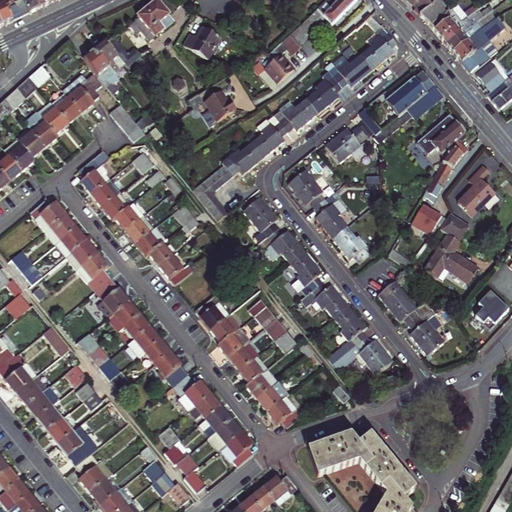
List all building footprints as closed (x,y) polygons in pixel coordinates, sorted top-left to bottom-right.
[(7,11),(4,5),(1,0),(0,0),(0,28),(0,29),(7,26),(13,23),(7,11)] [(22,18),(29,15),(22,0),(15,4),(13,1),(4,5),(7,11),(16,6),(22,18)] [(21,0),(22,0),(29,15),(34,12),(40,10),(35,0),(21,0)] [(35,0),(40,10),(46,7),(51,4),(48,0),(35,0)] [(332,27),(358,0),(328,0),(327,2),(289,37),(298,47),(305,41),(302,37),(318,23),(320,25),(326,20),(332,27)] [(407,0),(410,2),(417,8),(413,12),(419,17),(438,2),(440,0),(407,0)] [(442,0),(440,0),(438,2),(448,15),(452,12),(442,0)] [(155,39),(175,23),(157,1),(147,10),(137,18),(139,20),(130,28),(137,37),(141,33),(146,29),(155,39)] [(425,23),(431,29),(448,15),(438,2),(419,17),(425,23)] [(7,11),(13,23),(18,20),(22,18),(16,6),(7,11)] [(436,35),(440,40),(463,21),(477,12),(479,11),(476,6),(464,14),(458,7),(452,12),(448,15),(431,29),(436,35)] [(463,21),(440,40),(443,44),(446,48),(469,29),(476,24),(493,11),(490,8),(480,15),(477,12),(463,21)] [(492,23),(497,29),(502,25),(497,19),(492,23)] [(452,55),(461,66),(471,78),(486,66),(478,56),(475,54),(500,34),(497,29),(492,23),(482,31),(478,34),(475,36),(452,55)] [(374,27),(384,38),(387,35),(377,24),(374,27)] [(469,29),(475,36),(478,34),(482,31),(476,24),(469,29)] [(150,44),(155,39),(146,29),(141,33),(150,44)] [(208,61),(220,39),(203,29),(197,39),(190,35),(183,47),(208,61)] [(450,52),(452,55),(475,36),(469,29),(446,48),(450,52)] [(390,51),(397,46),(388,35),(382,40),(380,37),(369,46),(371,49),(360,57),(372,72),(382,64),(394,55),(390,51)] [(293,57),(300,50),(298,47),(289,37),(281,45),(293,57)] [(109,48),(116,42),(113,38),(106,44),(109,48)] [(116,42),(109,48),(119,59),(125,67),(128,70),(141,59),(134,51),(128,56),(116,42)] [(101,48),(96,52),(114,75),(119,71),(113,64),(119,59),(109,48),(106,44),(101,48)] [(84,62),(107,89),(113,97),(118,93),(111,85),(118,79),(114,75),(96,52),(91,56),(84,62)] [(280,57),(279,59),(273,52),(269,57),(270,59),(262,66),(266,69),(264,71),(264,72),(259,76),(271,91),(294,72),(291,68),(281,56),(280,57)] [(359,82),(372,72),(360,57),(349,66),(347,64),(337,72),(335,68),(328,74),(342,90),(347,86),(350,90),(359,82)] [(113,64),(119,71),(125,67),(119,59),(113,64)] [(500,76),(504,73),(495,61),(490,65),(500,76)] [(490,65),(490,64),(476,76),(483,85),(490,94),(487,97),(492,103),(508,90),(503,84),(505,82),(500,76),(490,65)] [(50,78),(42,68),(30,79),(38,89),(50,78)] [(381,134),(436,89),(429,81),(423,73),(388,101),(368,118),(381,134)] [(336,95),(342,90),(328,74),(322,78),(325,82),(315,90),(317,93),(306,101),(318,116),(331,105),(339,99),(336,95)] [(62,93),(64,96),(81,116),(90,109),(94,105),(93,104),(100,98),(95,93),(102,88),(93,76),(86,82),(82,77),(62,93)] [(38,89),(30,79),(18,90),(26,100),(38,89)] [(496,108),(499,112),(511,101),(511,84),(508,80),(505,82),(503,84),(508,90),(492,103),(496,108)] [(416,122),(444,99),(436,89),(381,134),(376,138),(374,140),(379,146),(412,119),(416,122)] [(26,100),(18,90),(5,101),(14,111),(26,100)] [(204,104),(217,125),(236,113),(230,103),(228,105),(226,101),(222,94),(204,104)] [(76,120),(81,116),(64,96),(52,106),(68,127),(76,120)] [(368,118),(388,101),(383,96),(373,104),(375,107),(365,115),(363,112),(358,116),(363,122),(368,118)] [(14,111),(5,101),(0,106),(0,120),(1,123),(14,111)] [(305,126),(318,116),(306,101),(295,110),(289,104),(279,112),(280,113),(274,118),(287,134),(293,129),(296,133),(305,126)] [(365,115),(375,107),(373,104),(363,112),(365,115)] [(38,115),(41,119),(56,137),(62,132),(68,127),(52,106),(50,105),(38,115)] [(115,121),(125,112),(121,106),(110,115),(115,121)] [(119,127),(130,118),(125,112),(115,121),(119,127)] [(29,130),(45,150),(52,145),(58,140),(56,137),(41,119),(38,115),(25,125),(29,130)] [(463,137),(465,135),(458,126),(450,116),(416,144),(423,152),(422,152),(427,157),(436,150),(438,152),(440,156),(438,158),(435,160),(440,166),(443,163),(444,161),(453,149),(459,144),(457,142),(463,137)] [(124,132),(135,124),(130,118),(119,127),(124,132)] [(281,139),(287,134),(274,118),(268,123),(267,121),(257,130),(262,136),(251,145),(263,160),(279,147),(285,143),(281,139)] [(376,138),(381,134),(368,118),(363,122),(376,138)] [(129,138),(139,130),(135,124),(124,132),(129,138)] [(156,141),(162,137),(156,129),(151,134),(156,141)] [(369,142),(358,129),(350,135),(347,131),(339,138),(325,149),(339,166),(351,156),(356,163),(366,155),(363,152),(367,149),(365,146),(369,142)] [(29,130),(16,141),(17,142),(32,161),(38,156),(45,150),(29,130)] [(144,136),(141,132),(139,130),(129,138),(133,144),(144,136)] [(443,163),(443,164),(453,169),(462,157),(471,147),(468,143),(463,137),(457,142),(459,144),(453,149),(444,161),(443,163)] [(17,142),(4,152),(9,158),(22,174),(28,168),(34,164),(32,161),(17,142)] [(422,152),(423,152),(416,144),(414,147),(426,162),(435,154),(438,152),(436,150),(427,157),(422,152)] [(255,167),(263,160),(251,145),(240,154),(238,152),(222,166),(224,168),(232,178),(238,173),(242,177),(255,167)] [(91,198),(109,183),(99,170),(110,161),(103,153),(78,174),(84,181),(80,184),(86,191),(91,198)] [(133,164),(143,176),(154,168),(144,155),(133,164)] [(9,158),(0,164),(0,172),(9,184),(16,179),(22,174),(9,158)] [(436,169),(440,166),(435,160),(431,163),(436,169)] [(445,183),(453,169),(443,164),(426,193),(423,197),(426,199),(433,204),(445,183)] [(226,183),(232,178),(224,168),(218,172),(226,183)] [(468,222),(495,195),(488,189),(481,181),(489,173),(484,168),(469,183),(474,188),(457,204),(463,210),(466,213),(462,217),(468,222)] [(0,191),(2,190),(9,184),(0,172),(0,191)] [(221,188),(226,183),(218,172),(212,177),(221,188)] [(152,189),(165,179),(160,173),(147,183),(152,189)] [(321,196),(323,195),(305,173),(288,186),(298,199),(305,208),(309,205),(314,211),(325,202),(321,196)] [(212,177),(206,182),(215,193),(221,188),(212,177)] [(173,195),(179,190),(171,179),(164,185),(173,195)] [(120,196),(121,195),(110,182),(109,183),(91,198),(97,205),(102,210),(120,196)] [(214,199),(215,193),(206,182),(192,193),(204,207),(214,199)] [(179,203),(186,198),(179,190),(173,195),(179,203)] [(115,221),(130,208),(120,196),(102,210),(107,217),(112,223),(115,221)] [(339,218),(347,212),(339,202),(336,203),(331,197),(325,202),(314,211),(319,217),(315,220),(323,230),(332,241),(347,229),(339,218)] [(208,213),(219,204),(214,199),(204,207),(206,210),(208,213)] [(274,224),(278,221),(269,211),(260,200),(243,213),(261,235),(263,233),(268,239),(279,230),(274,224)] [(30,215),(46,234),(66,218),(61,211),(56,205),(52,208),(47,202),(30,215)] [(213,218),(223,210),(219,204),(208,213),(213,218)] [(125,234),(144,219),(133,206),(130,208),(115,221),(121,228),(125,234)] [(184,229),(194,220),(184,207),(173,216),(184,229)] [(436,227),(440,229),(447,220),(434,213),(422,207),(411,225),(430,237),(436,227)] [(217,224),(228,215),(223,210),(213,218),(217,224)] [(469,228),(450,216),(447,220),(440,229),(439,231),(448,236),(458,243),(469,228)] [(71,223),(66,218),(46,234),(56,247),(61,243),(76,230),(71,223)] [(149,235),(154,231),(144,219),(125,234),(130,240),(136,246),(149,235)] [(187,235),(199,225),(194,220),(184,229),(182,230),(187,235)] [(358,238),(356,240),(347,229),(332,241),(343,254),(350,263),(353,260),(359,266),(369,257),(364,251),(367,249),(358,238)] [(82,237),(76,230),(61,243),(71,256),(87,243),(82,237)] [(290,266),(305,254),(294,241),(287,233),(283,236),(279,230),(268,239),(259,246),(273,262),(281,255),(290,266)] [(149,257),(159,248),(162,246),(165,244),(154,231),(149,235),(136,246),(141,252),(146,259),(149,257)] [(454,254),(460,244),(458,243),(448,236),(425,271),(437,279),(442,282),(449,272),(469,285),(473,278),(474,279),(475,277),(474,277),(479,270),(454,254)] [(71,256),(61,243),(56,247),(66,260),(71,256)] [(92,250),(87,243),(71,256),(66,260),(77,272),(97,256),(92,250)] [(159,269),(173,259),(162,246),(159,248),(149,257),(153,261),(159,269)] [(392,251),(388,258),(409,272),(413,265),(392,251)] [(11,262),(22,275),(32,266),(22,254),(11,262)] [(318,279),(322,276),(316,269),(305,254),(290,266),(299,277),(296,279),(298,282),(291,287),(298,295),(301,293),(306,298),(323,285),(318,279)] [(77,272),(96,294),(111,281),(104,272),(108,269),(105,266),(97,256),(77,272)] [(188,267),(183,271),(173,259),(159,269),(167,278),(175,288),(193,273),(188,267)] [(42,279),(32,266),(22,275),(32,288),(42,279)] [(10,284),(0,271),(0,292),(6,287),(10,284)] [(122,294),(111,281),(96,294),(101,300),(114,317),(129,304),(122,294)] [(6,287),(12,295),(19,290),(13,282),(10,284),(6,287)] [(425,304),(416,311),(395,284),(378,298),(391,314),(400,325),(403,322),(408,328),(430,310),(425,304)] [(334,321),(348,309),(338,296),(331,288),(327,291),(323,285),(306,298),(301,303),(306,309),(315,302),(323,312),(325,310),(334,321)] [(33,294),(39,302),(46,297),(40,289),(33,294)] [(23,294),(19,290),(12,295),(16,300),(20,297),(23,294)] [(500,320),(509,311),(490,294),(479,306),(483,310),(476,318),(483,325),(482,325),(490,332),(496,326),(495,326),(500,320)] [(20,297),(16,300),(6,308),(16,321),(30,309),(20,297)] [(211,333),(230,317),(214,299),(196,314),(203,323),(211,333)] [(95,305),(108,321),(114,317),(101,300),(95,305)] [(248,312),(254,319),(255,318),(266,309),(261,302),(248,312)] [(135,311),(129,304),(114,317),(124,329),(140,317),(135,311)] [(265,331),(277,322),(266,309),(255,318),(265,331)] [(362,334),(366,330),(360,323),(348,309),(334,321),(343,332),(340,334),(348,344),(328,361),(333,367),(367,339),(362,334)] [(434,333),(441,328),(433,318),(435,316),(433,314),(430,310),(408,328),(413,334),(409,337),(420,350),(427,359),(444,345),(434,333)] [(145,323),(140,317),(124,329),(134,342),(150,329),(145,323)] [(240,330),(230,317),(211,333),(217,340),(221,346),(240,330)] [(275,344),(287,334),(277,322),(265,331),(275,344)] [(155,336),(150,329),(134,342),(128,347),(139,360),(145,355),(160,342),(155,336)] [(43,336),(62,359),(70,352),(51,330),(43,336)] [(248,345),(250,343),(240,330),(221,346),(218,348),(224,355),(229,361),(248,345)] [(286,357),(297,347),(287,334),(275,344),(286,357)] [(78,345),(89,358),(100,349),(89,336),(78,345)] [(376,378),(393,364),(386,356),(375,342),(371,346),(367,339),(333,367),(339,374),(356,360),(363,368),(366,366),(376,378)] [(0,340),(0,371),(15,359),(0,340)] [(166,349),(160,342),(145,355),(155,368),(171,355),(166,349)] [(258,358),(248,345),(229,361),(234,367),(239,373),(258,358)] [(306,358),(312,354),(305,346),(300,350),(306,358)] [(89,358),(99,371),(110,362),(100,349),(89,358)] [(179,365),(171,355),(155,368),(159,373),(158,375),(163,381),(165,380),(173,390),(188,378),(179,365)] [(19,356),(15,359),(0,371),(0,376),(8,386),(16,396),(37,378),(19,356)] [(318,364),(312,357),(308,360),(314,367),(318,364)] [(267,372),(268,371),(258,358),(239,373),(244,380),(250,386),(267,372)] [(99,371),(110,383),(120,374),(110,362),(99,371)] [(64,377),(74,389),(87,379),(77,367),(64,377)] [(277,385),(267,372),(250,386),(247,389),(252,396),(257,402),(277,385)] [(132,386),(120,374),(110,383),(120,396),(132,386)] [(48,391),(37,378),(16,396),(22,403),(26,408),(48,391)] [(178,401),(189,414),(211,396),(202,385),(200,383),(196,386),(188,378),(173,390),(180,399),(178,401)] [(386,392),(396,389),(392,378),(382,382),(386,392)] [(76,394),(84,404),(95,395),(88,385),(76,394)] [(286,399),(288,397),(277,385),(257,402),(262,408),(267,414),(286,399)] [(343,405),(350,400),(340,388),(333,393),(343,405)] [(60,402),(50,389),(48,391),(26,408),(31,415),(37,421),(52,408),(60,402)] [(103,404),(95,395),(84,404),(92,413),(103,404)] [(217,404),(211,396),(189,414),(195,422),(202,417),(205,422),(221,409),(217,404)] [(294,410),(286,399),(267,414),(273,421),(278,427),(282,424),(287,431),(302,419),(296,412),(296,411),(295,409),(294,410)] [(42,428),(47,434),(62,421),(52,408),(37,421),(42,428)] [(205,422),(210,428),(204,434),(209,440),(215,435),(231,422),(226,415),(221,409),(205,422)] [(73,434),(62,421),(47,434),(52,441),(57,447),(73,434)] [(236,428),(231,422),(215,435),(226,447),(242,434),(236,428)] [(81,427),(79,429),(73,434),(57,447),(66,458),(75,469),(91,457),(99,450),(81,427)] [(180,443),(169,430),(159,439),(169,451),(174,447),(180,443)] [(248,442),(242,434),(226,447),(218,453),(219,455),(221,453),(230,464),(232,463),(238,469),(253,456),(248,451),(252,447),(248,442)] [(226,447),(215,435),(209,440),(208,441),(218,454),(218,453),(226,447)] [(358,446),(350,436),(329,444),(308,451),(317,478),(359,464),(386,497),(377,511),(410,511),(411,511),(403,501),(415,491),(393,464),(370,437),(358,446)] [(174,447),(169,451),(164,455),(174,468),(177,466),(185,459),(179,451),(178,452),(175,449),(174,447)] [(151,466),(155,463),(158,461),(148,448),(141,454),(151,466)] [(189,456),(185,459),(177,466),(187,479),(194,474),(199,469),(189,456)] [(90,495),(110,478),(113,476),(102,463),(98,466),(91,457),(75,469),(83,479),(79,482),(83,486),(90,495)] [(4,465),(0,460),(0,477),(9,471),(4,465)] [(143,473),(154,485),(165,476),(155,463),(151,466),(143,473)] [(14,478),(9,471),(0,477),(0,486),(6,494),(19,483),(14,478)] [(194,474),(187,479),(184,481),(196,496),(206,489),(194,474)] [(511,474),(490,511),(504,511),(511,499),(511,474)] [(162,499),(168,494),(176,488),(165,476),(154,485),(152,487),(162,499)] [(96,502),(100,508),(121,491),(110,478),(90,495),(96,502)] [(271,484),(263,490),(274,503),(278,509),(291,498),(290,497),(297,491),(286,478),(280,483),(277,479),(271,484)] [(0,498),(0,503),(6,511),(9,511),(29,496),(24,490),(19,483),(6,494),(0,498)] [(178,486),(176,488),(168,494),(180,509),(190,501),(178,486)] [(257,495),(250,500),(260,511),(262,511),(265,510),(274,503),(263,490),(257,495)] [(103,511),(120,511),(131,504),(121,491),(100,508),(103,511)] [(35,503),(29,496),(9,511),(35,511),(40,509),(35,503)] [(238,511),(260,511),(250,500),(244,506),(238,511)]
